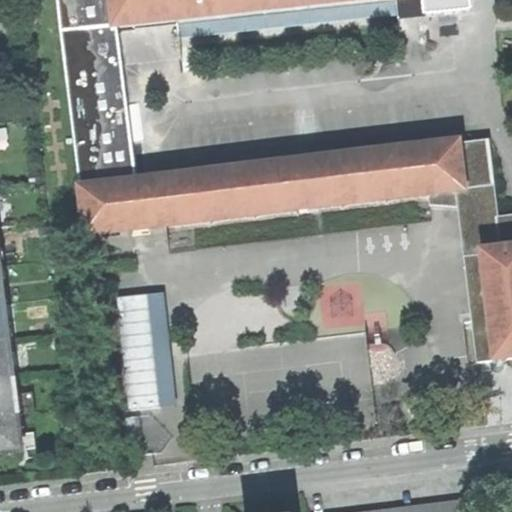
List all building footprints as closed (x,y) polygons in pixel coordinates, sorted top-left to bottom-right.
[(60,0),(64,34),(118,28),(178,21),(365,0),(60,0)] [(399,13),(397,0),(365,0),(178,21),(180,38),(399,13)] [(424,0),(426,14),(472,9),(470,0),(424,0)] [(133,165),(118,28),(64,34),(80,172),(133,165)] [(135,183),(82,189),(87,237),(458,195),(495,191),(489,143),(453,147),(135,183)] [(135,183),(133,165),(80,172),(82,189),(135,183)] [(483,255),(511,251),(511,218),(498,220),(495,191),(458,195),(477,363),(495,361),(483,255)] [(511,359),(511,251),(483,255),(495,361),(511,359)] [(175,406),(164,293),(113,298),(124,411),(175,406)] [(0,342),(10,341),(6,303),(0,304),(0,342)] [(10,341),(0,342),(0,380),(15,378),(10,341)] [(0,417),(19,415),(15,378),(0,380),(0,417)] [(0,455),(24,452),(19,415),(0,417),(0,455)] [(478,511),(477,496),(351,511),(478,511)]
